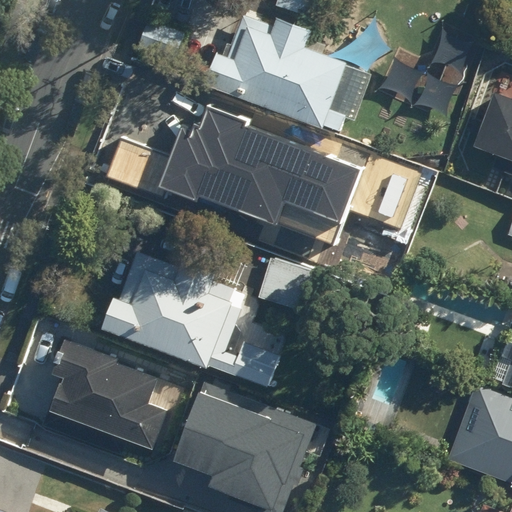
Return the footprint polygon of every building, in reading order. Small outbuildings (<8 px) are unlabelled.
[(318,21),(325,0),(277,0),(275,5),(318,21)] [(232,46),(225,43),(208,87),(325,132),(326,128),(342,134),(348,118),(357,122),(375,75),(311,50),(317,34),(280,20),(277,27),(244,14),(232,46)] [(511,101),(497,95),(487,123),(478,119),(473,133),(481,136),(475,149),(511,163),(511,101)] [(193,127),(189,126),(170,175),(162,171),(149,206),(160,210),(250,245),(251,242),(287,255),(311,190),(290,182),(294,173),(279,167),(284,154),(259,144),(251,141),(249,148),(193,127)] [(332,180),(345,147),(306,132),(293,165),(332,180)] [(139,168),(104,155),(95,180),(130,193),(139,168)] [(143,255),(139,254),(120,303),(114,301),(103,331),(113,335),(208,372),(210,367),(268,390),(288,336),(251,321),(259,300),(143,255)] [(258,297),(301,314),(317,272),(274,256),(258,297)] [(119,357),(65,336),(55,363),(59,364),(55,374),(63,377),(50,410),(152,449),(167,409),(149,403),(159,377),(118,361),(119,357)] [(511,361),(503,385),(511,388),(511,339),(505,359),(511,361)] [(511,397),(474,383),(444,461),(485,477),(511,487),(511,397)] [(244,413),(190,392),(180,419),(184,421),(180,430),(188,433),(175,466),(277,505),(292,466),(274,459),(284,433),(242,417),(244,413)]
